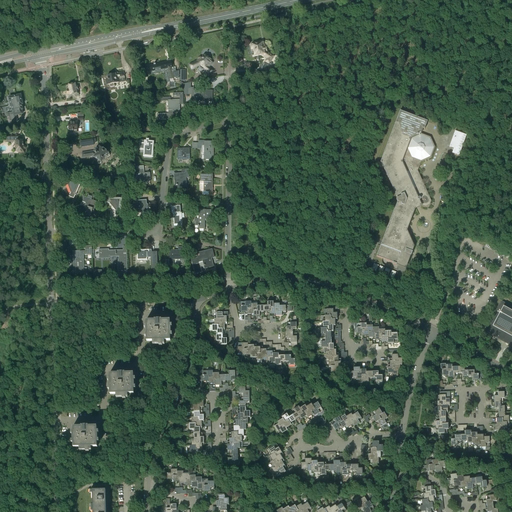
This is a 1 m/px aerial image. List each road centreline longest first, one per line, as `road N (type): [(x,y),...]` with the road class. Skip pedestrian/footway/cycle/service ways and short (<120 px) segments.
road 1 (primary): [(41,52),(297,0)]
road 2 (residential): [(155,231),(168,140),(226,122)]
road 3 (residential): [(100,419),(105,369),(136,366),(140,301)]
road 4 (residential): [(229,290),(291,280),(352,296)]
road 5 (residential): [(227,247),(226,122)]
road 6 (residential): [(46,176),(41,52)]
